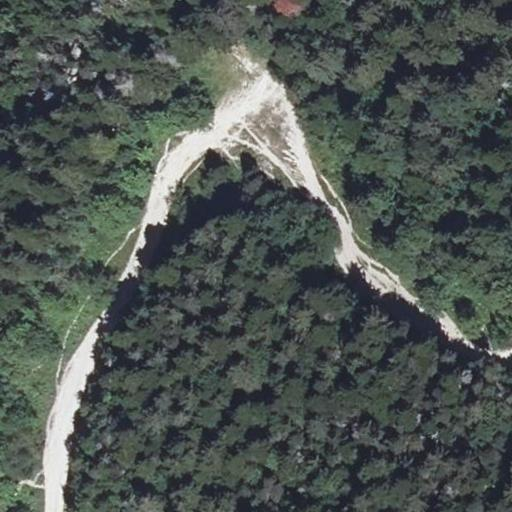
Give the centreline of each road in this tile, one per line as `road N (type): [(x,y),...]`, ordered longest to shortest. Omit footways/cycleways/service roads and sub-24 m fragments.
road 1 (track): [(238,123),(201,131),(172,169),(135,269),(85,356),(68,405),(53,511)]
road 2 (track): [(511,348),(409,307),(353,261),(272,133),(238,123)]
